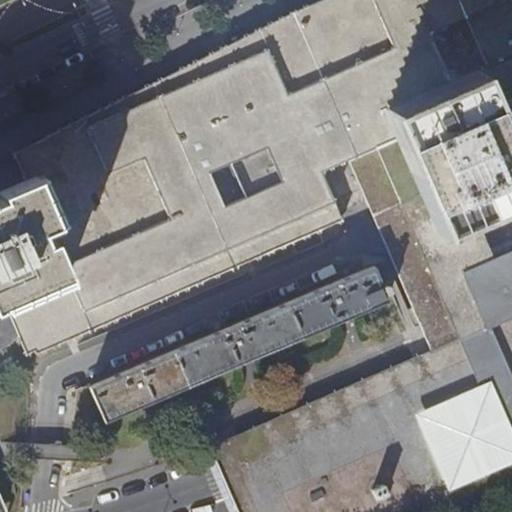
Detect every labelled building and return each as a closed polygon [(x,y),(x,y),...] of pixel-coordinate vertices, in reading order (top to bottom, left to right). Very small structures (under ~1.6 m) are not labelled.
[(25,182),(22,183),(63,278),(5,304),(17,329),(28,354),(36,351),(40,359),(338,230),(340,226),(321,180),(352,166),(349,159),(364,152),(397,137),(386,111),(392,108),(393,110),(474,75),(511,57),(511,0),(340,0),(204,59),(13,155),(25,182)] [(511,57),(474,75),(511,163),(511,250),(490,260),(470,213),(436,228),(431,215),(396,230),(382,236),(432,351),(398,365),(320,400),(210,446),(224,480),(237,511),(448,511),(451,511),(511,484),(511,57)] [(393,110),(436,213),(431,215),(436,228),(470,213),(511,195),(511,163),(474,75),(393,110)] [(397,137),(431,215),(436,213),(393,110),(392,108),(386,111),(397,137)] [(352,166),(367,201),(382,236),(396,230),(431,215),(397,137),(364,152),(349,159),(352,166)] [(0,306),(5,304),(63,278),(22,183),(0,193),(0,306)] [(372,267),(88,387),(104,425),(388,305),(372,267)] [(251,312),(289,297),(286,287),(247,302),(251,312)]
